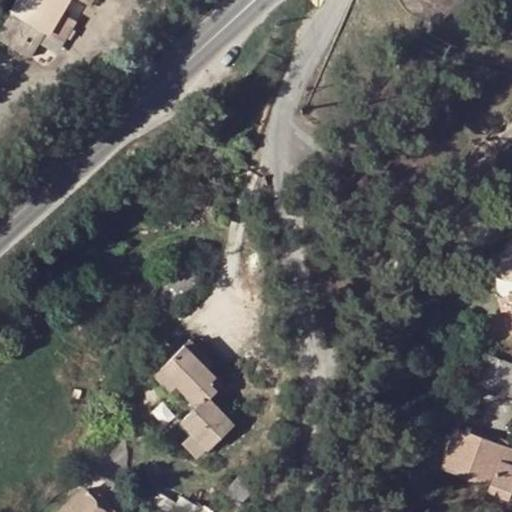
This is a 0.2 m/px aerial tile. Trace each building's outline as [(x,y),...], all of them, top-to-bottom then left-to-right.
[(46,32),(65,0),(19,0),(12,12),(44,31),(46,32)] [(397,0),(401,5),(405,10),(410,15),(416,19),(422,22),(428,24),(435,26),(442,27),(449,26),(456,26),(462,24),(469,21),(475,18),(480,14),(485,9),(490,4),(492,0),(397,0)] [(5,24),(37,42),(44,31),(12,12),(5,24)] [(1,30),(0,32),(0,45),(22,59),(30,47),(1,30)] [(119,256),(94,229),(36,279),(60,307),(119,256)] [(195,280),(174,259),(150,285),(141,279),(132,291),(160,318),(195,280)] [(187,340),(182,344),(203,367),(208,362),(187,340)] [(182,344),(152,372),(168,388),(173,383),(178,389),(193,404),(205,393),(212,386),(206,380),(210,375),(203,367),(182,344)] [(511,364),(484,353),(473,381),(511,396),(511,364)] [(178,389),(173,383),(168,388),(174,393),(178,389)] [(203,446),(231,420),(205,393),(193,404),(178,419),(188,430),(179,439),(194,455),(203,446)] [(511,465),(510,465),(511,459),(511,449),(455,426),(441,460),(488,480),(485,488),(505,497),(511,479),(511,465)] [(105,485),(123,472),(122,430),(88,461),(105,485)] [(264,474),(251,462),(226,490),(239,502),(264,474)] [(104,511),(82,487),(53,511),(104,511)]
